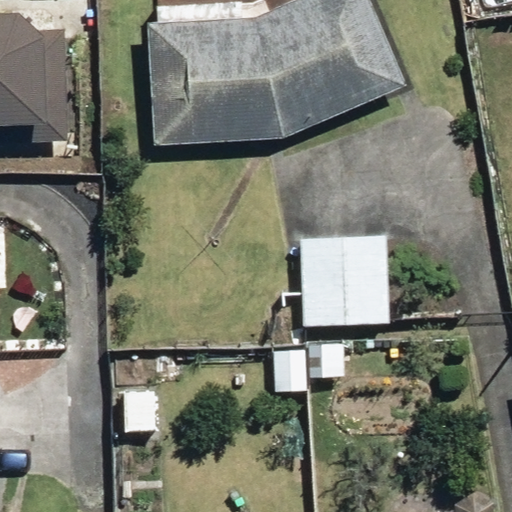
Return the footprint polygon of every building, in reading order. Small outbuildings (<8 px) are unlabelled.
[(160,5),(160,19),(154,19),(157,142),(286,140),(414,86),(378,0),(283,0),(277,3),(160,5)] [(0,12),(0,129),(70,131),(72,60),(74,15),(0,12)] [(306,236),(307,327),(391,326),(390,235),(306,236)] [(311,394),(311,378),(347,378),(347,345),(279,345),(279,378),(279,394),(311,394)] [(164,429),(163,387),(191,387),(191,357),(112,358),(112,388),(127,388),(128,430),(164,429)]
